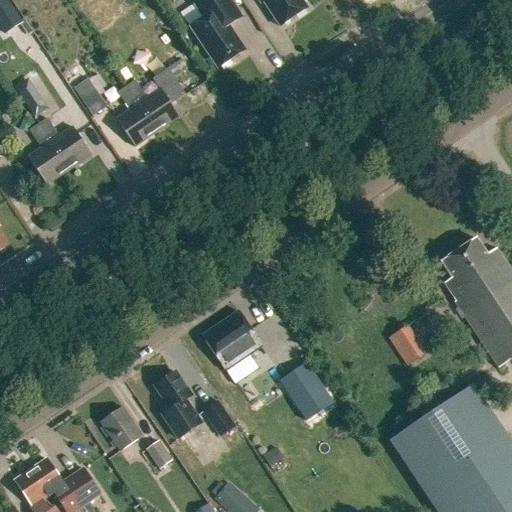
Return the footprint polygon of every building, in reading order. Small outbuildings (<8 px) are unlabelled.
[(5,0),(0,0),(0,28),(5,35),(22,23),(5,0)] [(218,70),(245,51),(228,27),(242,18),(229,0),(202,0),(194,6),(203,19),(190,28),(218,70)] [(307,9),(300,0),(257,0),(261,5),(263,3),(280,28),(307,9)] [(184,59),(168,70),(174,79),(190,69),(184,59)] [(126,88),(157,133),(179,118),(171,105),(185,96),(174,79),(168,70),(152,80),(160,91),(147,99),(135,81),(126,88)] [(9,87),(26,118),(42,109),(25,78),(9,87)] [(74,90),(83,103),(96,95),(87,81),(74,90)] [(134,148),(157,133),(126,88),(117,93),(129,111),(116,121),(134,148)] [(23,119),(19,130),(28,134),(32,123),(23,119)] [(38,126),(69,171),(91,156),(72,128),(59,137),(47,120),(38,126)] [(46,186),(69,171),(38,126),(29,132),(41,149),(28,159),(46,186)] [(487,257),(476,240),(441,264),(452,280),(444,285),(455,302),(453,304),(497,371),(511,360),(511,271),(497,250),(487,257)] [(202,337),(227,372),(262,348),(238,313),(202,337)] [(390,339),(399,352),(416,341),(407,327),(390,339)] [(306,364),(280,382),(307,423),(333,405),(306,364)] [(179,440),(202,424),(186,401),(191,398),(175,374),(154,388),(170,411),(162,416),(179,440)] [(432,511),(511,511),(511,448),(471,387),(387,444),(432,511)] [(221,437),(236,426),(218,400),(202,411),(221,437)] [(120,452),(142,437),(123,409),(101,424),(120,452)] [(159,471),(172,462),(159,442),(146,451),(159,471)] [(275,448),(262,458),(270,469),(284,459),(275,448)] [(31,471),(49,498),(54,494),(66,511),(72,511),(98,495),(82,471),(62,484),(46,461),(31,471)] [(43,502),(49,498),(31,471),(15,482),(24,496),(34,511),(57,511),(54,508),(50,511),(43,502)] [(229,486),(216,500),(229,511),(231,511),(244,499),(229,486)]
